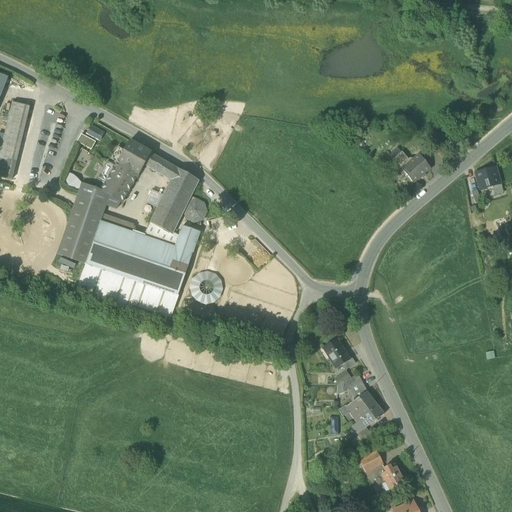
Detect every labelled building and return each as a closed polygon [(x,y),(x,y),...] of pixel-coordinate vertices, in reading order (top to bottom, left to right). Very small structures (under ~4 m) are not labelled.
[(511,20),(511,4),(503,3),(502,20),(511,20)] [(12,103),(0,152),(0,177),(12,180),(15,165),(30,107),(12,103)] [(103,134),(91,127),(87,134),(99,141),(103,134)] [(73,157),(78,144),(73,142),(68,155),(73,157)] [(129,142),(117,163),(138,175),(144,166),(151,154),(129,142)] [(393,159),(413,183),(430,169),(419,156),(413,161),(412,160),(409,159),(408,160),(401,152),(393,159)] [(144,166),(163,177),(170,165),(151,154),(144,166)] [(98,178),(105,183),(114,167),(106,162),(98,178)] [(138,175),(117,163),(114,167),(105,183),(100,191),(120,203),(121,203),(138,175)] [(163,177),(170,181),(176,169),(170,165),(163,177)] [(480,190),(492,187),(500,184),(495,168),(475,174),(480,190)] [(172,235),(183,211),(188,203),(198,181),(176,169),(170,181),(150,223),(172,235)] [(63,182),(75,188),(79,179),(68,173),(63,182)] [(81,184),(77,196),(105,206),(116,210),(120,203),(100,191),(97,189),(81,184)] [(502,193),(500,184),(492,187),(495,195),(502,193)] [(471,193),(475,204),(480,202),(477,191),(471,193)] [(57,255),(85,265),(100,222),(99,221),(101,216),(105,206),(77,196),(57,255)] [(195,201),(188,203),(183,211),(186,219),(186,220),(193,223),(194,223),(201,221),(202,220),(206,213),(206,212),(203,205),(203,204),(196,201),(195,201)] [(135,227),(101,216),(99,221),(100,222),(133,233),(135,227)] [(133,233),(100,222),(85,265),(177,296),(199,233),(182,227),(178,239),(175,248),(143,237),(133,233)] [(150,223),(143,237),(175,248),(178,239),(172,235),(150,223)] [(178,296),(177,296),(85,265),(76,293),(130,312),(132,306),(170,319),(178,296)] [(219,302),(217,272),(189,274),(191,304),(219,302)] [(324,349),(336,368),(341,365),(348,361),(348,360),(341,349),(342,349),(337,340),(324,349)] [(341,365),(345,371),(355,365),(351,358),(348,360),(348,361),(341,365)] [(338,377),(342,382),(350,377),(346,372),(338,377)] [(354,397),(356,400),(366,392),(366,393),(367,392),(358,375),(344,382),(348,390),(352,398),(354,397)] [(338,385),(337,395),(348,390),(344,382),(338,385)] [(348,426),(355,422),(369,411),(370,412),(377,406),(366,393),(366,392),(356,400),(353,402),(352,401),(352,402),(346,407),(345,408),(349,413),(342,418),(348,426)] [(383,415),(377,406),(370,412),(369,411),(355,422),(356,424),(362,431),(365,429),(383,415)] [(338,412),(342,418),(349,413),(345,408),(346,407),(338,412)] [(358,437),(362,441),(370,435),(365,429),(362,431),(356,424),(351,427),(358,437)] [(351,442),(355,446),(362,441),(358,437),(351,442)] [(321,453),(326,461),(335,455),(332,448),(321,453)] [(359,461),(365,474),(383,465),(376,452),(359,461)] [(396,467),(390,470),(385,473),(380,475),(385,483),(381,485),(386,494),(404,484),(396,467)] [(392,511),(418,511),(413,501),(392,511)]
